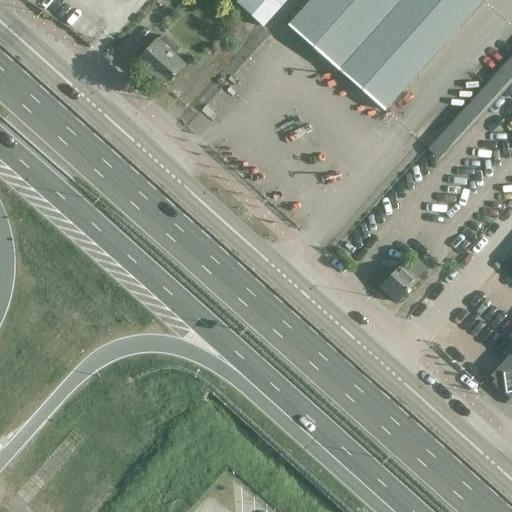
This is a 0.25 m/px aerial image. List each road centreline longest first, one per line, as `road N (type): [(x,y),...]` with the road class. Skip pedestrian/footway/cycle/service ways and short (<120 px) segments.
road 1 (tertiary): [(511,480),(0,21)]
road 2 (trunk): [(484,511),(0,78)]
road 3 (trunk): [(0,143),(272,386)]
road 4 (trunk): [(0,462),(83,371),(124,347),(170,344),(272,386)]
road 5 (trunk): [(272,386),(412,511)]
